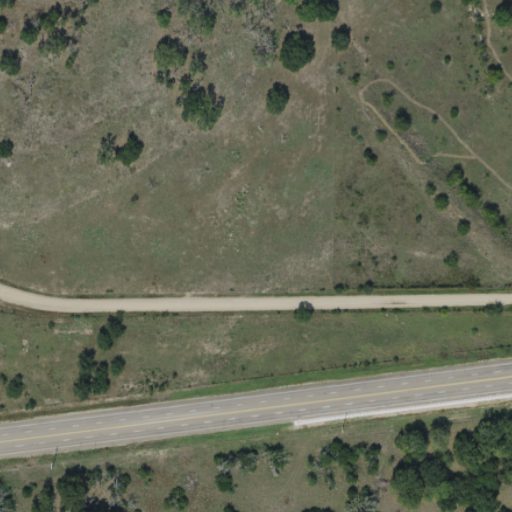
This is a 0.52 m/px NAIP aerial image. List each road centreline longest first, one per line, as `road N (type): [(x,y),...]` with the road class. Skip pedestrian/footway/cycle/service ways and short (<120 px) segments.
road 1 (residential): [(511,302),(386,305),(295,339),(0,323)]
road 2 (trunk): [(0,446),(511,380)]
